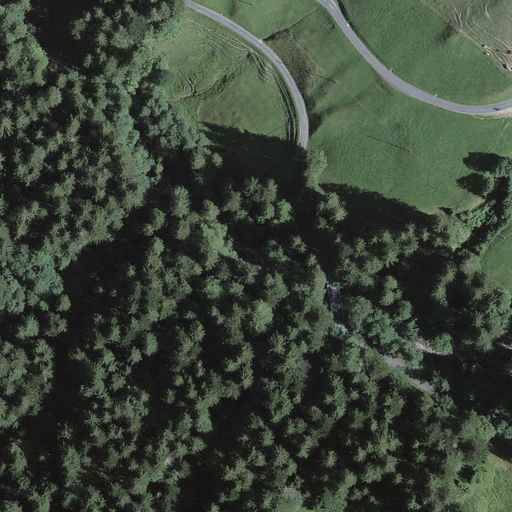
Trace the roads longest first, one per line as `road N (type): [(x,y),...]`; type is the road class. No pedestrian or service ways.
road 1 (track): [(511,443),(344,330),(324,257),(289,201),(305,125),(295,89),(244,33),(183,0)]
road 2 (track): [(324,0),(402,86),(457,108),(511,103)]
